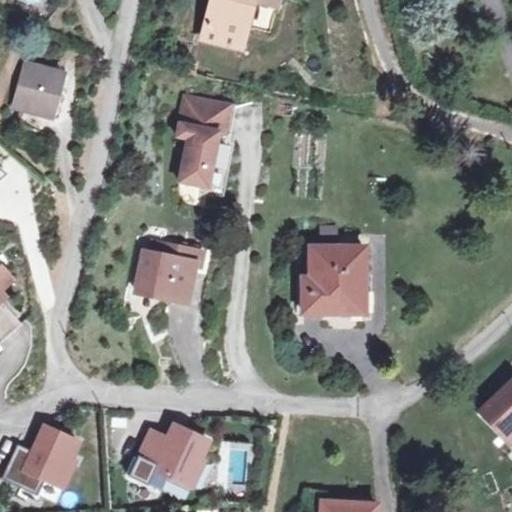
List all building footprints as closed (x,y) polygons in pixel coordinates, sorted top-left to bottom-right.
[(213,0),(204,37),(242,47),(253,2),(265,5),(266,0),(213,0)] [(266,0),(265,5),(276,8),(277,0),(266,0)] [(15,107),(51,116),(63,74),(26,64),(15,107)] [(213,184),(226,98),(180,91),(173,136),(180,137),(174,178),(213,184)] [(312,246),(312,278),(312,290),(305,290),(305,312),(355,313),(355,292),(365,292),(365,247),(312,246)] [(136,292),(170,298),(188,302),(198,254),(170,248),(167,258),(145,253),(136,292)] [(0,265),(0,341),(22,323),(1,299),(0,298),(0,288),(12,279),(0,265)] [(366,313),(365,292),(355,292),(355,313),(366,313)] [(511,379),(480,411),(511,443),(511,442),(511,379)] [(76,438),(40,422),(28,449),(16,444),(3,474),(31,487),(37,472),(62,483),(74,456),(69,454),(76,438)] [(204,436),(171,422),(164,436),(147,428),(138,450),(156,458),(151,470),(188,487),(201,458),(195,456),(204,436)] [(56,498),(60,486),(38,479),(34,490),(56,498)] [(322,511),(376,511),(377,504),(323,501),(322,511)]
